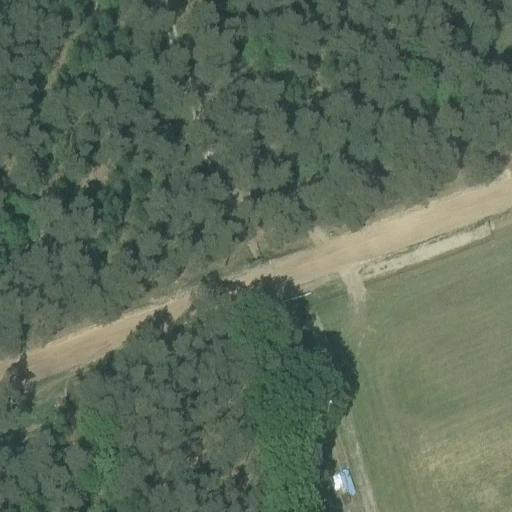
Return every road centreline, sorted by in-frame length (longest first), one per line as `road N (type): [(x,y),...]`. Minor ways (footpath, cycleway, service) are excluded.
road 1 (track): [(511,195),(256,283),(163,0)]
road 2 (track): [(370,511),(297,268)]
